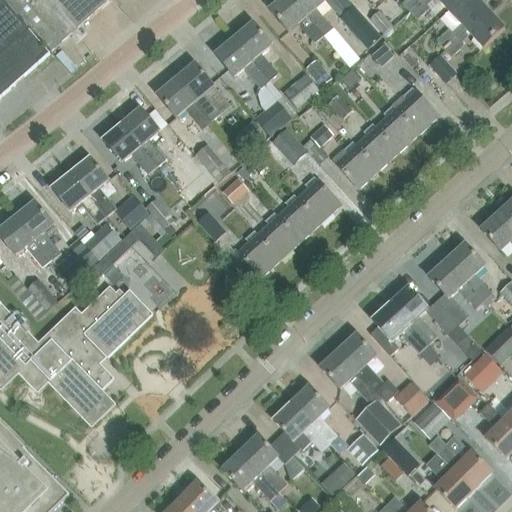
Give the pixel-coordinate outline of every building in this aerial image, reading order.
[(0,0),(0,98),(49,54),(28,31),(0,0)] [(112,1),(111,0),(4,0),(53,54),(112,1)] [(291,0),(283,0),(270,11),(288,34),(298,26),(315,46),(323,39),(291,0)] [(323,0),(291,0),(323,39),(333,31),(316,11),(326,3),(323,0)] [(410,0),(404,6),(411,13),(422,4),(418,0),(410,0)] [(462,0),(436,0),(449,13),(462,0)] [(488,11),(477,0),(462,0),(449,13),(466,31),(488,11)] [(418,21),(429,11),(422,4),(411,13),(418,21)] [(380,39),(353,9),(340,21),(367,51),(380,39)] [(505,29),(488,11),(466,31),(483,50),(505,29)] [(394,28),(381,13),(372,21),(385,36),(394,28)] [(253,26),(233,42),(269,85),(278,77),(262,57),(271,49),(253,26)] [(333,31),(323,39),(331,48),(341,39),(333,31)] [(439,43),(446,50),(446,51),(457,41),(450,33),(439,43)] [(464,48),(457,41),(446,51),(453,58),(464,48)] [(261,91),(269,85),(233,42),(215,57),(234,80),(244,71),(261,91)] [(392,56),(384,47),(371,58),(379,67),(392,56)] [(448,83),(456,76),(439,58),(431,66),(448,83)] [(320,91),(329,83),(315,65),(306,73),(320,91)] [(195,66),(175,82),(212,126),(221,118),(204,97),(213,89),(195,66)] [(341,82),(349,91),(360,81),(352,72),(341,82)] [(295,112),(317,94),(306,79),(283,98),(295,112)] [(175,82),(157,97),(176,120),(187,112),(203,133),(212,126),(175,82)] [(404,99),(406,102),(396,111),(418,137),(439,119),(416,93),(415,94),(412,91),(404,99)] [(336,114),(343,122),(352,113),(337,98),(328,106),(336,114)] [(293,122),(277,104),(256,121),(271,140),(293,122)] [(386,120),(375,130),(398,155),(418,137),(396,111),(393,108),(383,117),(386,120)] [(140,112),(121,128),(157,170),(166,162),(149,142),(159,134),(140,112)] [(266,139),(252,124),(234,139),(248,155),(266,139)] [(324,127),(310,140),(319,150),(333,137),(324,127)] [(373,127),(364,135),(366,138),(355,147),(378,173),(398,155),(375,130),(373,127)] [(157,170),(121,128),(104,142),(123,165),(132,157),(149,177),(157,170)] [(272,145),(293,168),(309,154),(287,130),(272,145)] [(358,191),(378,173),(355,147),(353,145),(343,153),(346,156),(335,166),(358,191)] [(230,175),(207,147),(195,157),(219,185),(230,175)] [(90,160),(71,176),(106,218),(115,211),(99,191),(108,183),(90,160)] [(204,198),(214,189),(192,162),(181,170),(204,198)] [(97,225),(106,218),(71,176),(53,190),(71,213),(82,205),(97,225)] [(233,206),(248,192),(238,180),(222,194),(233,206)] [(308,192),(298,201),(320,226),(340,208),(317,183),(316,183),(314,180),(305,189),(308,192)] [(149,216),(133,197),(114,213),(130,232),(149,216)] [(298,246),(320,226),(298,201),(294,198),(285,206),(288,209),(276,221),(298,246)] [(148,208),(164,229),(173,221),(157,201),(148,208)] [(511,203),(500,215),(511,228),(511,203)] [(35,204),(16,219),(51,262),(59,255),(43,235),(54,227),(35,204)] [(511,243),(511,228),(500,215),(482,231),(501,253),(511,244),(511,243)] [(157,242),(165,234),(150,216),(141,226),(157,242)] [(276,221),(273,217),(265,225),(268,227),(257,237),(280,263),(298,246),(276,221)] [(42,269),(51,262),(16,219),(0,232),(0,237),(16,257),(26,249),(42,269)] [(218,226),(208,235),(215,244),(226,234),(218,226)] [(98,261),(118,242),(106,229),(86,248),(98,261)] [(260,281),(280,263),(257,237),(254,234),(245,242),(249,246),(238,256),(260,281)] [(129,237),(82,281),(90,289),(136,244),(129,237)] [(483,303),(491,296),(474,277),(484,268),(465,246),(447,262),(483,303)] [(72,283),(86,272),(96,264),(84,250),(60,269),(72,283)] [(429,277),(445,295),(448,299),(450,298),(459,290),(476,309),(483,303),(447,262),(429,277)] [(58,305),(39,283),(28,292),(47,314),(58,305)] [(511,307),(511,283),(500,295),(511,307)] [(420,317),(428,311),(408,288),(392,303),(428,344),(437,336),(420,317)] [(0,393),(0,394),(18,377),(37,396),(49,385),(91,429),(115,406),(102,392),(114,381),(101,368),(153,318),(130,294),(121,302),(110,290),(82,317),(76,311),(46,339),(48,340),(40,348),(1,308),(2,307),(0,304),(0,393)] [(468,319),(450,298),(448,299),(445,295),(436,304),(458,328),(468,319)] [(380,328),(372,335),(392,357),(400,350),(393,342),(404,333),(420,351),(427,345),(428,344),(392,303),(373,320),(380,328)] [(458,328),(436,304),(426,314),(448,338),(458,328)] [(458,328),(448,338),(472,363),(482,353),(458,328)] [(500,368),(511,356),(511,333),(508,330),(485,353),(500,368)] [(338,352),(374,393),(375,392),(386,404),(398,393),(388,381),(384,385),(366,366),(376,358),(356,336),(338,352)] [(418,353),(430,367),(439,360),(427,345),(420,351),(418,353)] [(351,380),(373,406),(356,423),(380,448),(401,427),(382,407),(386,404),(375,392),(374,393),(338,352),(320,368),(340,390),(351,380)] [(503,375),(484,357),(464,378),(482,396),(482,395),(503,375)] [(413,419),(427,406),(411,388),(397,401),(413,419)] [(330,446),(338,439),(318,418),(328,409),(308,389),(290,406),(327,444),(330,446)] [(443,395),(435,404),(447,417),(454,424),(463,415),(456,408),(443,395)] [(488,408),(504,422),(511,430),(511,413),(511,415),(496,400),(488,408)] [(414,425),(428,439),(448,420),(434,405),(414,425)] [(291,458),(300,450),(303,453),(312,445),(321,454),(330,446),(327,444),(290,406),(273,422),(284,434),(276,442),(291,458)] [(505,460),(511,452),(511,430),(504,422),(488,408),(480,415),(487,424),(495,431),(485,440),(505,460)] [(0,511),(54,511),(70,497),(8,434),(9,433),(0,423),(0,511)] [(258,438),(240,455),(278,493),(286,485),(269,467),(277,459),(283,466),(291,458),(276,442),(268,449),(258,438)] [(374,453),(362,439),(345,453),(358,467),(374,453)] [(438,440),(429,449),(437,457),(473,493),(491,475),(471,455),(470,456),(455,439),(446,448),(438,440)] [(407,477),(419,466),(400,446),(388,457),(407,477)] [(240,455),(223,471),(243,492),(253,483),(270,501),(278,493),(240,455)] [(437,457),(429,465),(445,481),(435,491),(455,511),(473,493),(437,457)] [(394,483),(401,476),(388,463),(381,470),(394,483)] [(347,465),(327,488),(338,497),(358,474),(347,465)] [(367,469),(357,479),(365,487),(375,477),(367,469)] [(197,485),(178,504),(186,511),(210,511),(217,505),(197,485)] [(344,511),(362,511),(345,493),(335,502),(344,511)] [(316,511),(320,509),(312,499),(298,511),(316,511)] [(427,511),(421,505),(413,511),(407,511),(396,500),(387,508),(391,511),(427,511)]
